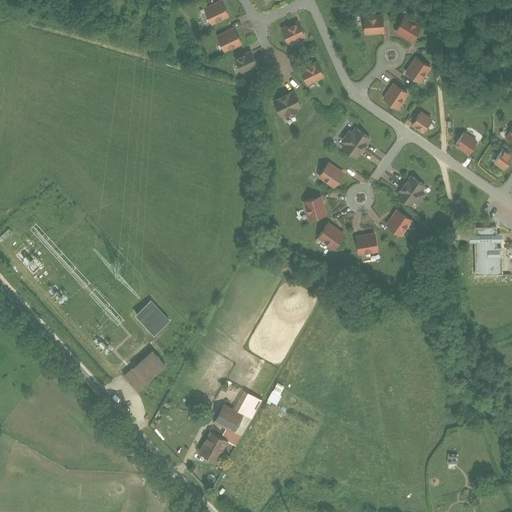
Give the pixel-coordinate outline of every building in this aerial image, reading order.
[(208,0),(207,1),(213,15),(229,8),(225,0),(208,0)] [(365,25),(383,25),(382,10),(365,10),(365,25)] [(397,24),(412,34),(422,20),(406,10),(397,24)] [(282,23),(290,37),(306,28),(298,14),(282,23)] [(220,31),(227,43),(243,34),(236,22),(220,31)] [(237,50),(242,63),(257,57),(253,44),(237,50)] [(408,66),(420,74),(429,60),(417,52),(408,66)] [(301,64),(308,77),(324,68),(317,55),(301,64)] [(385,93),(397,101),(407,86),(395,78),(385,93)] [(295,85),(273,95),(280,109),(286,106),(288,111),(297,108),(295,102),(301,99),(295,85)] [(413,118),(424,125),(432,113),(421,106),(413,118)] [(352,127),(348,132),(364,144),(371,134),(359,126),(356,131),(352,127)] [(457,139),(469,147),(477,136),(465,128),(457,139)] [(364,144),(348,132),(344,136),(350,140),(346,145),(358,153),(364,144)] [(494,154),(504,163),(511,153),(511,150),(504,143),(494,154)] [(327,167),(341,177),(349,165),(336,156),(327,167)] [(422,177),(410,170),(404,180),(420,191),(423,187),(417,184),(422,177)] [(417,195),(420,191),(404,180),(397,189),(409,198),(413,192),(417,195)] [(309,215),(326,210),(321,192),(304,196),(309,215)] [(412,215),(397,205),(386,222),(402,231),(412,215)] [(335,244),(345,230),(329,219),(319,232),(335,244)] [(510,225),(473,227),(473,235),(475,271),(511,270),(511,241),(510,225)] [(7,227),(0,232),(0,237),(2,239),(11,231),(7,227)] [(378,249),(376,231),(357,232),(359,251),(378,249)] [(135,310),(156,333),(171,320),(150,297),(135,310)] [(127,378),(138,391),(150,380),(170,363),(155,347),(123,375),(127,378)] [(265,399),(273,403),(282,385),(274,381),(265,399)] [(257,391),(251,388),(242,404),(253,410),(259,399),(254,397),(257,391)] [(209,429),(198,450),(217,461),(227,441),(235,445),(240,435),(233,432),(243,413),(223,403),(214,421),(224,427),(220,435),(209,429)] [(457,454),(447,454),(446,464),(456,465),(457,454)]
